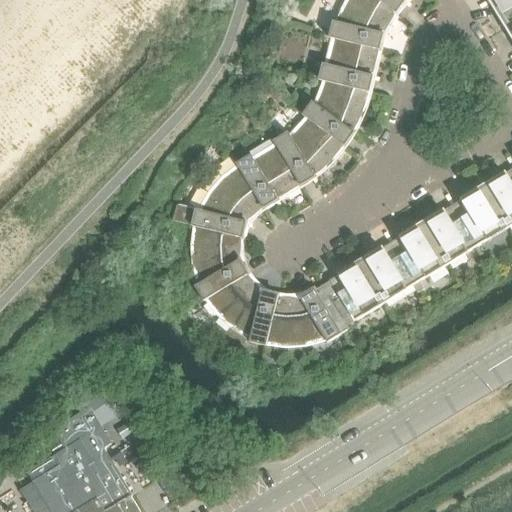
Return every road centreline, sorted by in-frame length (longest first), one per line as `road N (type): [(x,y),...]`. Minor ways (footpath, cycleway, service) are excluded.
road 1 (residential): [(511,106),(454,8),(417,33),(388,151),(406,182)]
road 2 (unclassified): [(511,360),(257,511)]
road 3 (unknown): [(109,242),(0,360)]
road 4 (residential): [(406,182),(511,120)]
